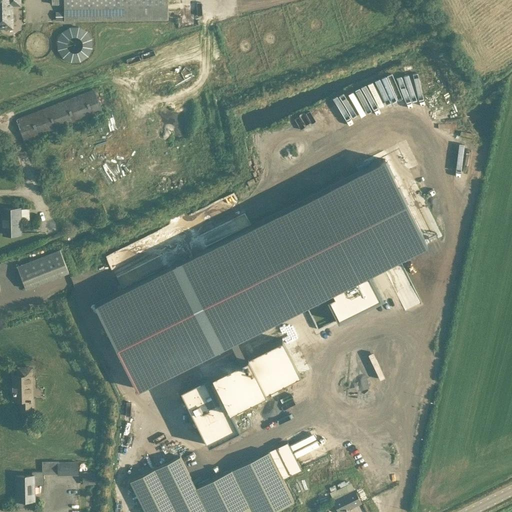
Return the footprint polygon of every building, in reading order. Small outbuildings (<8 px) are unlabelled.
[(0,0),(0,28),(12,28),(12,5),(20,5),(19,0),(0,0)] [(64,20),(64,21),(168,19),(167,0),(51,0),(52,4),(64,4),(64,11),(56,11),(56,20),(64,20)] [(85,64),(97,35),(68,23),(56,52),(85,64)] [(16,119),(20,129),(25,143),(38,138),(103,113),(94,90),(16,119)] [(385,159),(95,303),(137,388),(332,291),(334,295),(344,316),(381,298),(368,273),(370,272),(427,243),(385,159)] [(462,172),(451,182),(459,191),(470,181),(462,172)] [(411,181),(417,200),(428,196),(422,178),(411,181)] [(20,208),(3,208),(4,234),(21,233),(20,208)] [(32,260),(28,261),(17,265),(26,289),(69,273),(60,249),(32,260)] [(418,304),(427,314),(449,293),(440,283),(418,304)] [(323,306),(284,322),(294,347),(333,331),(323,306)] [(335,324),(343,352),(381,341),(374,314),(335,324)] [(282,338),(181,389),(208,445),(240,429),(230,409),(300,374),(282,338)] [(33,368),(19,368),(19,375),(13,375),(14,386),(12,386),(12,392),(14,392),(14,400),(21,400),(21,410),(34,410),(35,399),(33,399),(33,368)] [(271,511),(277,509),(282,507),(283,506),(291,502),(294,501),(282,477),(301,469),(288,441),(269,450),(196,487),(191,477),(191,476),(181,456),(180,455),(130,480),(145,511),(271,511)] [(58,462),(58,473),(58,475),(79,475),(79,473),(78,461),(59,462),(58,462)] [(35,475),(32,475),(26,475),(16,475),(16,500),(17,500),(17,506),(27,506),(27,500),(35,500),(35,484),(44,484),(44,482),(44,474),(43,470),(42,470),(35,470),(35,471),(35,475)] [(83,473),(83,481),(83,485),(95,485),(95,473),(83,473)] [(355,489),(333,500),(339,511),(346,511),(346,510),(361,503),(355,489)]
